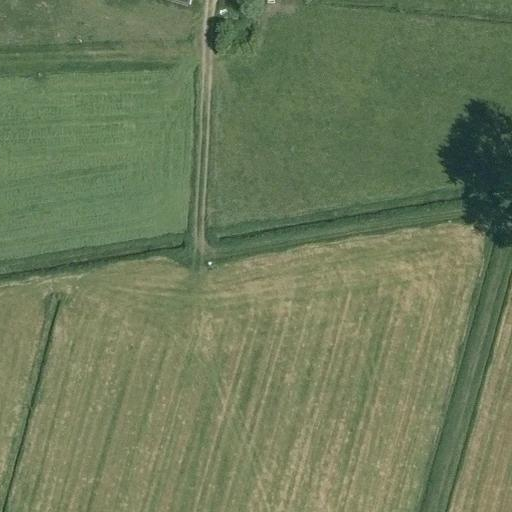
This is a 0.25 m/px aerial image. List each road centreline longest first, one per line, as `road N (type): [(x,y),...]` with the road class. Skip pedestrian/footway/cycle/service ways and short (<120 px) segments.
road 1 (track): [(511,213),(475,211),(206,251),(199,243),(211,0)]
road 2 (track): [(511,227),(431,511)]
